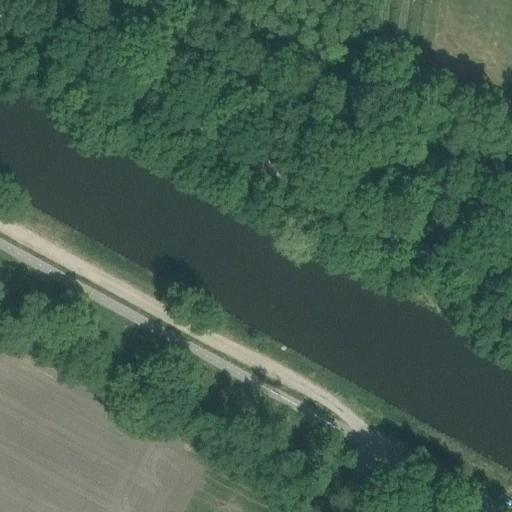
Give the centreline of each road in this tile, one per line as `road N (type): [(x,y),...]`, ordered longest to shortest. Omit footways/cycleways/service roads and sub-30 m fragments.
road 1 (track): [(0,17),(511,298)]
road 2 (track): [(360,446),(342,405),(0,217)]
road 3 (track): [(511,242),(401,171),(417,0)]
road 4 (unclassified): [(486,511),(360,446)]
